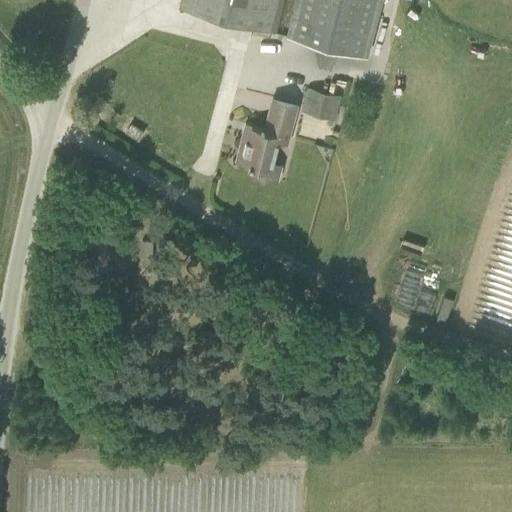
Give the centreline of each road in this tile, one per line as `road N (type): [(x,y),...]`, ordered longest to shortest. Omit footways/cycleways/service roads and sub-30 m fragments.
road 1 (track): [(511,356),(384,310),(55,107)]
road 2 (unclassified): [(0,381),(13,283),(55,107)]
road 3 (track): [(90,449),(6,334)]
